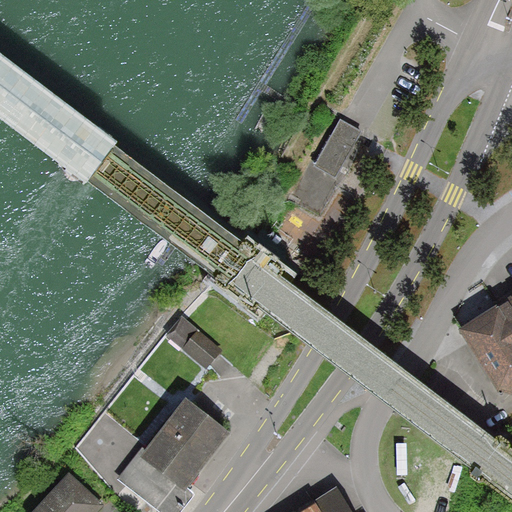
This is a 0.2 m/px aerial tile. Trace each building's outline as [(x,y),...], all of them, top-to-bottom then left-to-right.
[(344,122),(319,167),(340,178),(364,133),(344,122)] [(511,301),(461,332),(496,390),(511,398),(511,397),(511,301)] [(182,355),(184,352),(168,339),(158,352),(174,365),(182,355)] [(220,359),(195,339),(184,352),(182,355),(207,375),(220,359)] [(227,433),(187,403),(150,452),(141,446),(117,477),(162,511),(174,511),(194,486),(189,483),(227,433)] [(97,511),(98,511),(64,483),(40,511),(97,511)] [(303,511),(351,511),(343,499),(325,511),(318,502),(303,511)]
